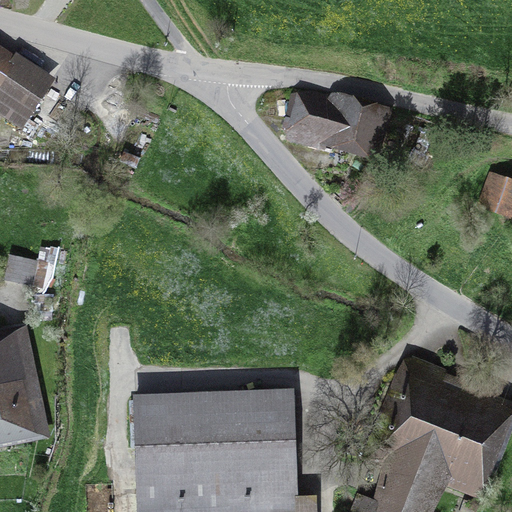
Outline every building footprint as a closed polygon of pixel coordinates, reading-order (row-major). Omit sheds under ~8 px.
[(0,109),(22,124),(47,86),(0,55),(0,109)] [(371,108),(309,92),(307,99),(298,96),(288,135),(319,144),(322,135),(371,148),(382,107),(372,103),(371,108)] [(444,134),(411,123),(404,143),(436,156),(444,134)] [(486,205),(510,213),(511,208),(511,182),(495,177),(486,205)] [(32,286),(37,261),(11,255),(5,280),(32,286)] [(0,438),(34,432),(16,336),(0,338),(0,438)] [(477,393),(464,388),(459,399),(440,392),(446,377),(407,361),(401,378),(405,379),(379,443),(401,451),(379,508),(358,500),(353,511),(384,511),(385,511),(387,511),(426,511),(427,510),(430,511),(449,470),(475,480),(500,416),(472,405),(477,393)] [(139,511),(313,511),(313,499),(295,500),(291,392),(136,397),(139,511)]
